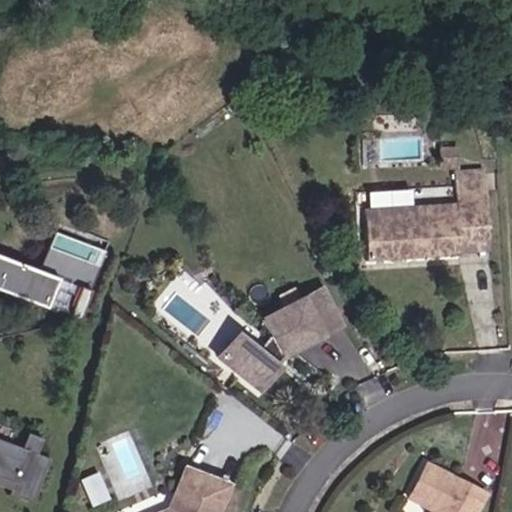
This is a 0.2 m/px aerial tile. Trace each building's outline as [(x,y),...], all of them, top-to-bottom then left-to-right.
[(487,245),(486,221),(484,187),(483,165),(453,166),(454,188),(455,198),(363,203),(365,255),(459,250),(458,246),(487,245)] [(87,287),(0,254),(0,288),(46,305),(48,301),(77,312),(87,287)] [(325,331),(305,295),(265,316),(273,331),(260,348),(239,331),(221,354),(263,387),(281,364),(278,362),(285,353),(325,331)] [(0,511),(24,511),(39,476),(26,471),(31,458),(17,451),(11,465),(0,460),(0,501),(0,502),(0,511)] [(479,511),(489,495),(467,484),(465,488),(457,485),(455,478),(430,464),(412,498),(437,511),(436,511),(479,511)] [(214,511),(230,486),(197,467),(184,490),(178,486),(169,501),(129,511),(214,511)]
